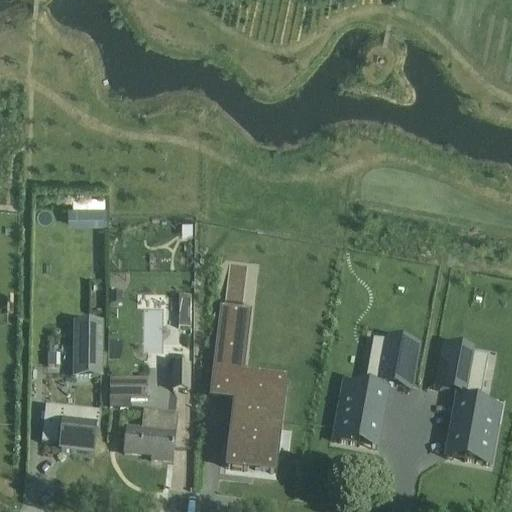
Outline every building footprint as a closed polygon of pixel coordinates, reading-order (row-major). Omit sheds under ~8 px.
[(102,206),(67,206),(68,225),(102,225),(102,206)] [(191,222),(181,222),(181,233),(191,233),(191,222)] [(179,297),(179,329),(190,329),(190,297),(179,297)] [(213,297),(201,394),(220,397),(232,299),(213,297)] [(74,369),(101,370),(101,327),(75,326),(74,369)] [(346,401),(338,444),(350,446),(350,444),(351,441),(359,442),(374,445),(383,392),(384,387),(387,388),(410,392),(418,348),(391,343),(390,345),(373,342),(365,388),(362,404),(346,401)] [(444,349),(436,393),(462,397),(461,402),(452,455),(466,457),(474,459),(473,464),(486,467),(494,424),(477,421),(480,405),(488,359),(471,356),(471,354),(444,349)] [(173,368),(173,392),(189,392),(189,369),(173,368)] [(147,401),(147,381),(109,382),(109,403),(124,404),(125,401),(147,401)] [(222,453),(220,467),(234,469),(235,463),(243,464),(243,468),(261,470),(263,451),(246,449),(247,445),(261,446),(264,426),(249,424),(249,419),(266,421),(269,394),(245,391),(242,418),(237,417),(239,397),(225,396),(222,423),(235,424),(235,429),(229,428),(226,449),(233,449),(232,454),(222,453)] [(101,414),(45,408),(41,445),(60,447),(59,453),(92,456),(95,432),(99,432),(101,414)] [(171,464),(173,444),(174,437),(173,437),(176,417),(143,413),(141,433),(127,432),(124,456),(151,459),(151,462),(171,464)]
